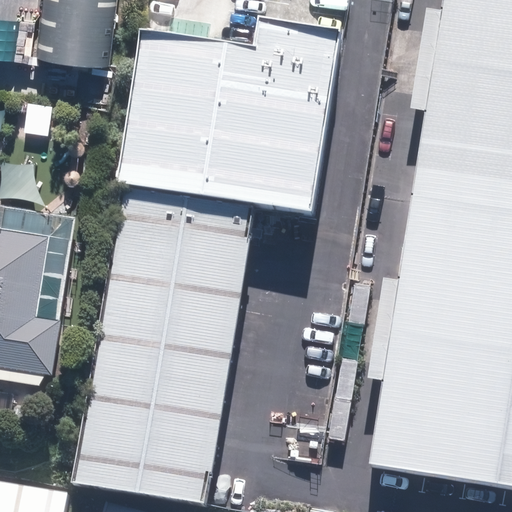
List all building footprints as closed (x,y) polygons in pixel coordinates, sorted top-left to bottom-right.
[(113,0),(41,0),(35,51),(106,60),(113,0)] [(392,380),(379,465),(511,485),(511,0),(449,0),(448,11),(444,35),(437,84),(432,115),(407,280),(403,305),(395,358),(392,380)] [(419,113),(432,115),(437,84),(444,35),(448,11),(434,9),(419,113)] [(148,32),(78,489),(218,510),(266,204),(320,212),(348,31),(269,19),(264,49),(148,32)] [(55,103),(31,100),(28,132),(53,134),(55,103)] [(69,229),(0,220),(0,373),(50,380),(69,229)] [(376,378),(392,380),(395,358),(403,305),(407,280),(392,277),(376,378)] [(61,511),(62,510),(0,500),(0,511),(61,511)]
